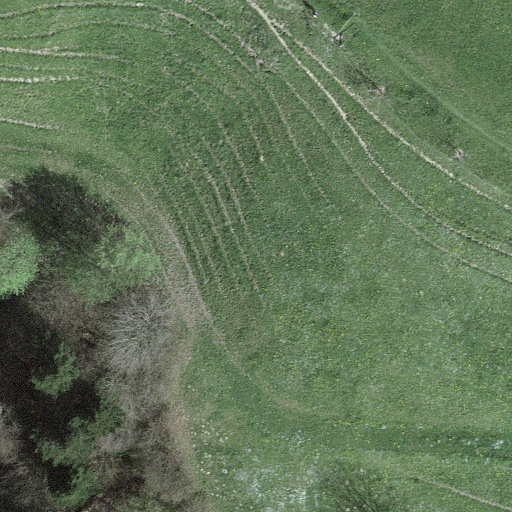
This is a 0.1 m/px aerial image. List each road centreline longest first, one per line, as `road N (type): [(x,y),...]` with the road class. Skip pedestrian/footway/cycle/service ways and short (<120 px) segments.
road 1 (track): [(0,155),(88,170),(128,197),(162,245),(228,381),(254,409),(292,425),(511,446)]
road 2 (track): [(511,153),(313,0)]
